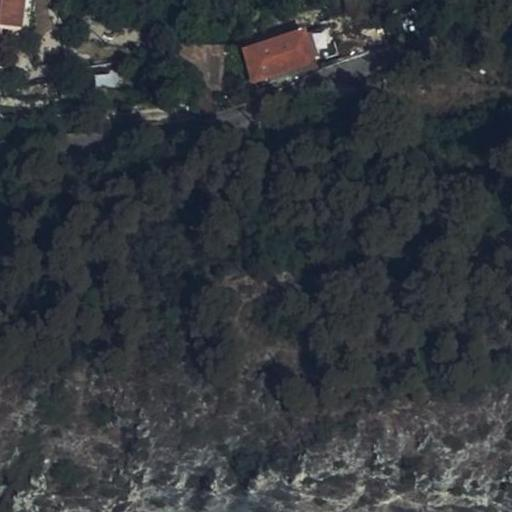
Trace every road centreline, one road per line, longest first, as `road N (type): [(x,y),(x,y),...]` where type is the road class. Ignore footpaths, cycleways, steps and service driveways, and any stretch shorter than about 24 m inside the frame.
road 1 (primary): [(224,511),(387,0)]
road 2 (tertiary): [(511,36),(397,52),(157,136),(0,153)]
